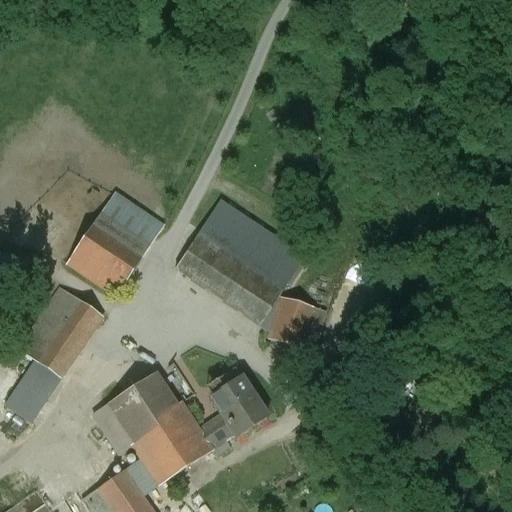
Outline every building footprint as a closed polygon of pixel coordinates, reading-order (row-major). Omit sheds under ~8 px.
[(114,196),(108,205),(158,238),(164,229),(114,196)] [(305,259),(221,203),(176,272),(260,328),(305,259)] [(158,238),(108,205),(67,266),(116,299),(158,238)] [(326,314),(282,300),(270,342),(313,355),(326,314)] [(39,359),(36,364),(61,381),(102,319),(78,302),(39,359)] [(36,364),(39,359),(36,357),(4,403),(33,422),(61,381),(36,364)] [(176,408),(156,377),(111,406),(137,445),(132,448),(159,488),(212,453),(210,450),(225,440),(213,424),(199,433),(181,405),(176,408)] [(267,420),(241,380),(210,400),(222,418),(213,424),(225,440),(233,435),(237,440),(267,420)] [(231,451),(225,440),(210,450),(212,453),(217,460),(231,451)] [(151,511),(125,473),(97,493),(110,511),(151,511)] [(110,511),(97,493),(82,503),(87,511),(110,511)]
